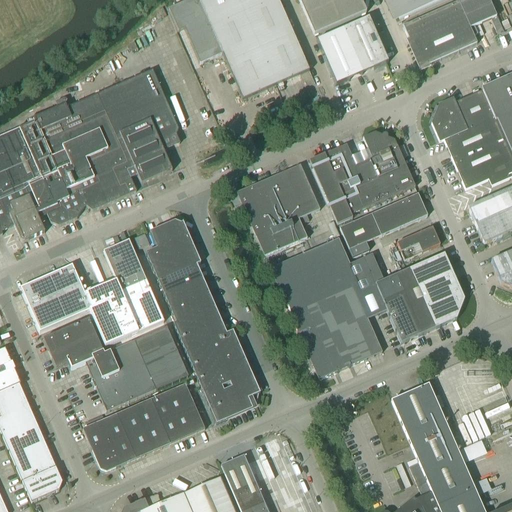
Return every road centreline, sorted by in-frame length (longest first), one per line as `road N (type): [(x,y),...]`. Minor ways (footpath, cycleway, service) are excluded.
road 1 (unclassified): [(283,420),(189,195)]
road 2 (unclassified): [(497,325),(401,103)]
road 3 (unclassified): [(283,420),(497,325)]
road 4 (unclassified): [(189,195),(401,103)]
road 5 (unclassified): [(90,505),(0,313)]
road 6 (unclassified): [(90,505),(283,420)]
road 7 (unclassified): [(0,277),(189,195)]
road 8 (unknown): [(189,195),(195,130),(170,50)]
road 9 (unclassified): [(401,103),(511,55)]
